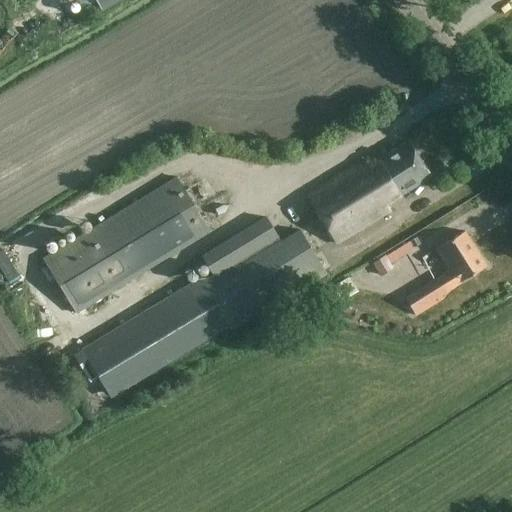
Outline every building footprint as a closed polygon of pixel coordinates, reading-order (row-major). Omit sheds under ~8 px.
[(119,0),(93,0),(101,11),(119,0)] [(385,204),(429,177),(407,141),(386,154),(382,148),(306,195),(335,244),(389,211),(385,204)] [(75,313),(209,231),(176,178),(42,259),(75,313)] [(210,272),(72,355),(89,383),(100,376),(112,395),(228,325),(230,329),(305,284),(306,286),(326,274),(299,230),(280,242),(265,217),(200,257),(210,272)] [(460,282),(485,266),(464,231),(435,249),(448,271),(404,298),(415,316),(442,299),(440,295),(460,282)] [(355,278),(326,296),(336,310),(364,292),(355,278)]
